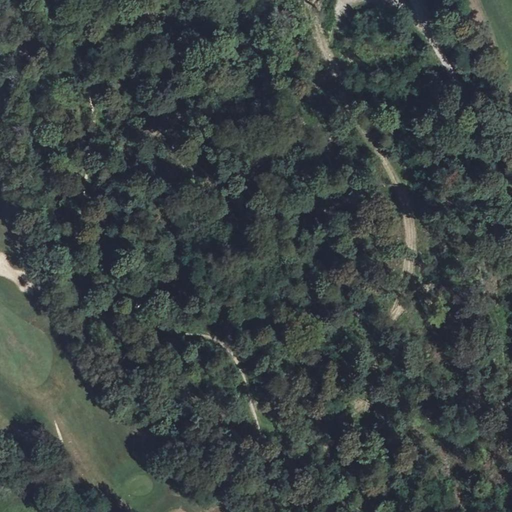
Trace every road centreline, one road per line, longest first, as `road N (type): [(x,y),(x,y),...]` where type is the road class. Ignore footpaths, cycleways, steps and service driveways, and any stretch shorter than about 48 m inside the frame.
road 1 (track): [(301,511),(225,344),(154,316),(130,296),(99,242),(87,191),(93,99),(58,0)]
road 2 (unclassified): [(511,198),(415,0)]
